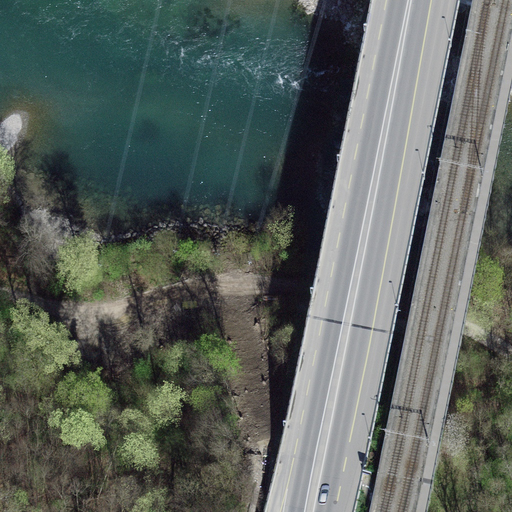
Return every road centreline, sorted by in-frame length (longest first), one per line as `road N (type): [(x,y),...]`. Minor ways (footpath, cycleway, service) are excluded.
road 1 (track): [(0,289),(42,308),(105,312),(286,283),(403,305),(511,354)]
road 2 (primary): [(312,511),(414,0)]
